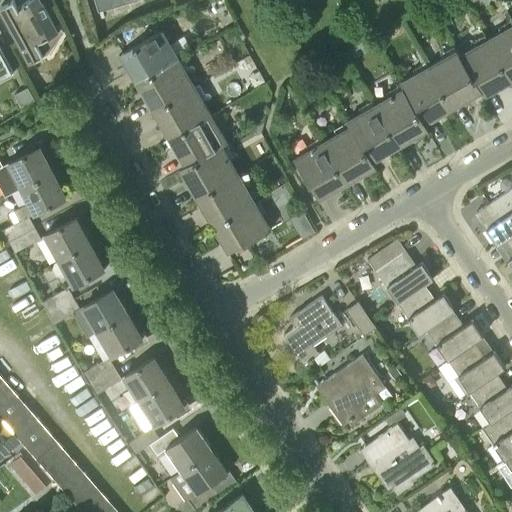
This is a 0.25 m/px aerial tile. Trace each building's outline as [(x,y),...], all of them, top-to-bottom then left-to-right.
[(58,32),(41,0),(28,0),(22,3),(23,5),(18,8),(14,0),(12,0),(0,6),(0,7),(30,63),(44,55),(37,43),(58,32)] [(442,15),(448,12),(441,0),(435,3),(442,15)] [(511,25),(487,40),(509,78),(511,82),(511,25)] [(136,83),(140,81),(179,58),(163,30),(124,52),(133,69),(129,71),(136,83)] [(509,78),(487,40),(460,56),(479,89),(484,99),(497,92),(494,86),(509,78)] [(0,79),(13,72),(0,48),(0,79)] [(479,89),(460,56),(457,51),(429,67),(451,105),(454,110),(466,103),(463,98),(479,89)] [(256,65),(250,55),(237,62),(241,69),(247,70),(256,65)] [(157,109),(156,108),(195,86),(179,58),(140,81),(150,97),(145,100),(152,112),(157,109)] [(451,105),(429,67),(401,83),(404,88),(426,126),(438,119),(435,114),(451,105)] [(173,137),(172,136),(211,113),(195,86),(156,108),(157,109),(166,125),(161,128),(168,140),(173,137)] [(36,102),(28,87),(14,94),(23,109),(36,102)] [(426,126),(404,88),(375,105),(397,143),(400,148),(412,141),(409,136),(426,126)] [(260,123),(265,120),(267,105),(254,112),(260,123)] [(397,143),(375,105),(348,121),(351,126),(373,164),(383,158),(380,153),(397,143)] [(184,167),(222,145),(227,142),(211,113),(172,136),(173,137),(183,154),(178,157),(184,167)] [(265,120),(260,123),(252,127),(257,135),(262,132),(265,120)] [(373,164),(351,126),(324,142),(345,180),(348,185),(359,178),(357,174),(373,164)] [(345,180),(324,142),(295,159),(319,202),(331,195),(328,190),(345,180)] [(201,195),(239,173),(222,145),(184,167),(194,184),(189,187),(196,198),(201,195)] [(0,184),(6,196),(22,187),(52,171),(39,146),(3,165),(0,158),(0,184)] [(52,171),(22,187),(30,202),(15,210),(20,220),(4,228),(10,240),(36,227),(30,216),(66,197),(52,171)] [(212,226),(217,223),(255,201),(239,173),(201,195),(210,212),(205,215),(212,226)] [(497,244),(505,239),(511,234),(511,190),(510,189),(483,207),(494,223),(486,228),(497,244)] [(271,230),(255,201),(217,223),(226,240),(221,243),(228,255),(271,230)] [(47,234),(61,259),(90,243),(76,218),(47,234)] [(36,227),(10,240),(16,250),(41,237),(36,227)] [(90,243),(61,259),(55,262),(54,268),(57,275),(63,277),(69,274),(75,285),(104,268),(90,243)] [(376,270),(398,302),(425,283),(433,277),(422,262),(414,267),(403,252),(376,270)] [(425,283),(398,302),(419,334),(427,328),(454,310),(455,309),(443,292),(435,298),(425,283)] [(43,301),(49,312),(75,297),(69,287),(43,301)] [(84,306),(98,330),(127,313),(113,289),(84,306)] [(304,363),(319,354),(313,345),(342,325),(322,295),(290,317),(296,326),(284,334),(304,363)] [(75,297),(49,312),(54,323),(81,308),(75,297)] [(377,327),(365,310),(359,301),(346,309),(365,335),(377,327)] [(454,310),(427,328),(449,359),(475,341),(484,336),(473,319),(464,325),(454,310)] [(127,313),(98,330),(89,335),(103,360),(110,356),(112,354),(113,355),(142,338),(127,313)] [(475,341),(449,359),(470,390),(497,373),(505,367),(494,351),(486,357),(475,341)] [(353,424),(382,404),(375,395),(385,387),(363,355),(328,379),(330,382),(321,388),(345,423),(350,420),(353,424)] [(84,372),(91,382),(116,367),(109,357),(103,360),(84,372)] [(125,375),(141,399),(169,382),(154,358),(125,375)] [(389,371),(395,379),(402,374),(397,366),(389,371)] [(116,367),(91,382),(97,393),(122,378),(116,367)] [(420,380),(427,390),(438,383),(431,372),(420,380)] [(470,390),(491,420),(492,422),(510,409),(511,408),(511,384),(507,388),(497,373),(470,390)] [(26,445),(37,458),(57,440),(0,375),(0,415),(7,424),(26,445)] [(169,382),(141,399),(157,424),(185,406),(169,382)] [(397,421),(407,414),(402,407),(385,418),(389,424),(396,419),(397,421)] [(492,422),(491,420),(482,426),(505,459),(511,453),(511,411),(510,409),(492,422)] [(389,486),(392,484),(397,493),(414,481),(413,479),(438,462),(425,442),(421,445),(415,436),(410,439),(399,422),(365,444),(382,469),(379,471),(389,486)] [(16,453),(26,445),(7,424),(1,429),(0,429),(0,431),(2,434),(0,434),(0,456),(12,448),(16,453)] [(156,439),(151,442),(159,453),(168,447),(182,469),(212,448),(197,426),(181,437),(173,428),(156,439)] [(137,452),(151,442),(156,439),(149,428),(130,441),(137,452)] [(212,448),(182,469),(170,477),(184,500),(189,497),(197,508),(219,493),(212,482),(228,471),(212,448)] [(463,511),(467,509),(451,486),(413,511),(463,511)] [(216,511),(254,511),(252,508),(253,507),(243,493),(216,511)]
